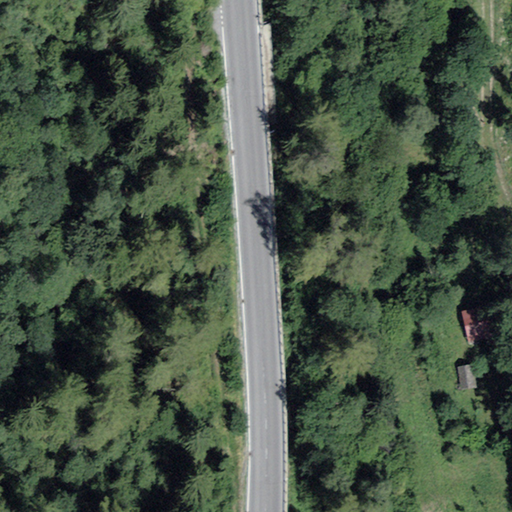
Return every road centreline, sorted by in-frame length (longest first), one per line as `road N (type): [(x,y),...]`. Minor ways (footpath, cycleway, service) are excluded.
road 1 (tertiary): [(239,0),(267,511)]
road 2 (track): [(481,0),(499,179),(511,227)]
